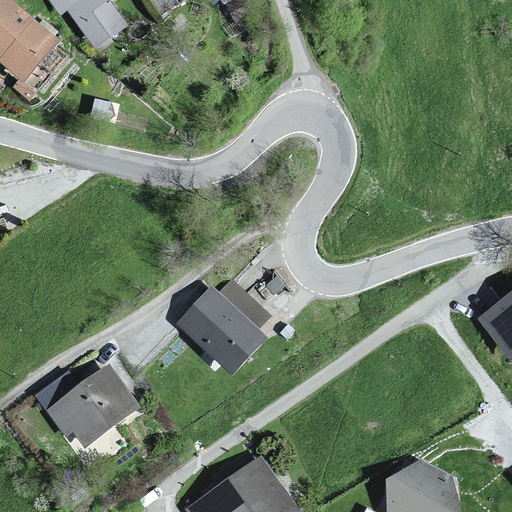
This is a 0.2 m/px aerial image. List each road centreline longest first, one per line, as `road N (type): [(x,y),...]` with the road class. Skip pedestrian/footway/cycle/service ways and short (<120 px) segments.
road 1 (residential): [(497,233),(341,280),(313,273),(298,240),(330,176),(336,137),(327,120),(303,108),(284,112),(228,162),(198,172),(125,164),(0,130)]
road 2 (residential): [(497,233),(492,262),(193,464),(158,500),(160,511)]
